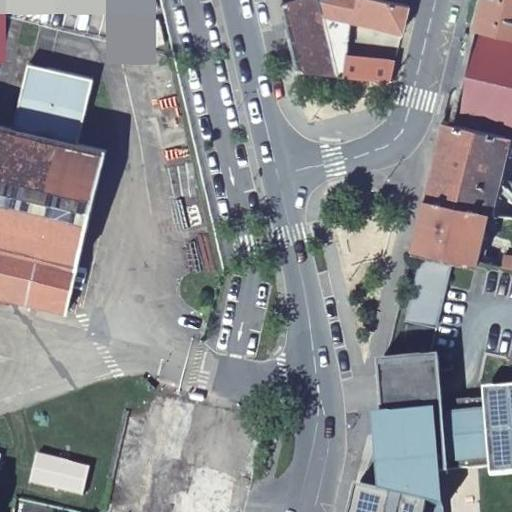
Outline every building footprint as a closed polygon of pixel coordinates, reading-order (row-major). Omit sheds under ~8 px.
[(301,0),(281,4),(296,68),(391,82),(395,65),(346,58),(350,18),(403,32),(408,8),(376,0),(301,0)] [(376,0),(408,8),(410,0),(376,0)] [(511,0),(481,0),(476,22),(511,30),(511,0)] [(452,122),(507,135),(511,136),(511,30),(476,22),(452,122)] [(0,124),(0,294),(31,303),(65,310),(104,149),(77,143),(93,76),(29,62),(13,128),(0,124)] [(424,198),(489,211),(507,135),(452,122),(443,120),(424,198)] [(424,198),(412,245),(478,259),(489,211),(424,198)] [(499,263),(511,265),(511,255),(501,254),(499,263)] [(452,261),(420,255),(407,318),(439,324),(452,261)] [(444,472),(511,466),(511,385),(479,389),(480,398),(439,402),(435,357),(374,362),(388,492),(352,485),(345,511),(433,511),(431,476),(444,475),(444,472)]
